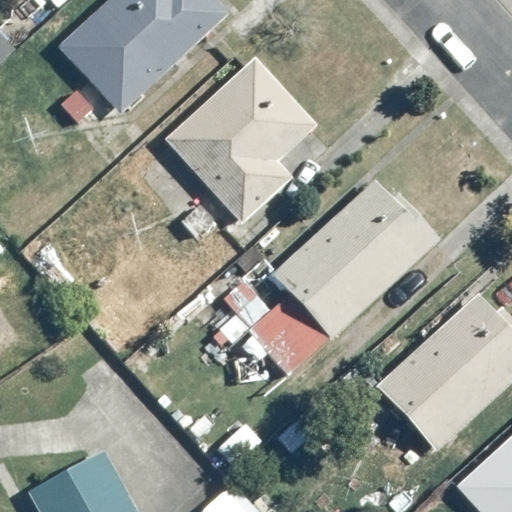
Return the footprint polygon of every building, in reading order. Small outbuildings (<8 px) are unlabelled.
[(34,0),(49,15),(64,0),(34,0)] [(216,0),(105,0),(56,46),(118,113),(228,13),(216,0)] [(313,124),(252,59),(164,140),(240,222),(290,177),(274,160),(313,124)] [(380,184),(371,175),(267,272),(263,268),(202,324),(227,351),(247,332),(289,377),(434,242),(380,184)] [(511,379),(511,326),(475,286),(370,383),(435,452),(511,379)] [(511,511),(511,433),(457,485),(481,511),(511,511)] [(135,511),(101,451),(29,492),(39,511),(135,511)] [(255,511),(230,484),(199,511),(255,511)]
